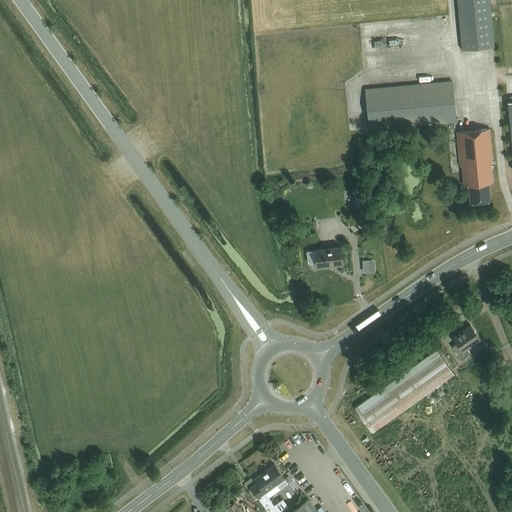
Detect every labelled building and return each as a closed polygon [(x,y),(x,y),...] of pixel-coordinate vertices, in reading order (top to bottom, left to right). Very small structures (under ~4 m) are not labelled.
[(457,0),(462,50),(494,47),(489,0),(457,0)] [(369,130),(456,122),(452,81),(365,89),(369,130)] [(470,202),(489,201),(489,200),(489,201),(490,201),(488,183),(493,183),(491,163),(493,163),(490,128),(457,132),(460,166),(462,166),(464,186),(468,185),(470,202)] [(355,190),(357,207),(366,206),(364,189),(355,190)] [(334,266),(343,265),(340,247),(315,250),(317,266),(334,264),(334,266)] [(470,324),(453,337),(457,343),(452,347),(461,360),(470,353),(467,349),(481,339),(470,324)] [(373,432),(454,373),(436,349),(355,407),(373,432)] [(257,483),(251,488),(258,498),(268,511),(317,511),(308,500),(291,511),(278,511),(268,498),(288,483),(285,479),(275,464),(254,479),(257,483)] [(251,488),(249,489),(256,500),(258,498),(251,488)]
